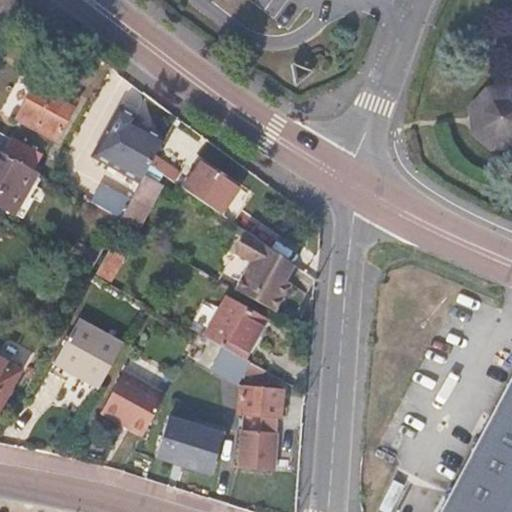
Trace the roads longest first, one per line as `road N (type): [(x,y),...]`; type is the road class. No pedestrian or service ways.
road 1 (residential): [(328,511),(356,184)]
road 2 (residential): [(90,0),(356,184)]
road 3 (residential): [(356,184),(360,152),(420,0)]
road 4 (residential): [(356,184),(511,261)]
road 5 (unclassified): [(151,511),(0,480)]
